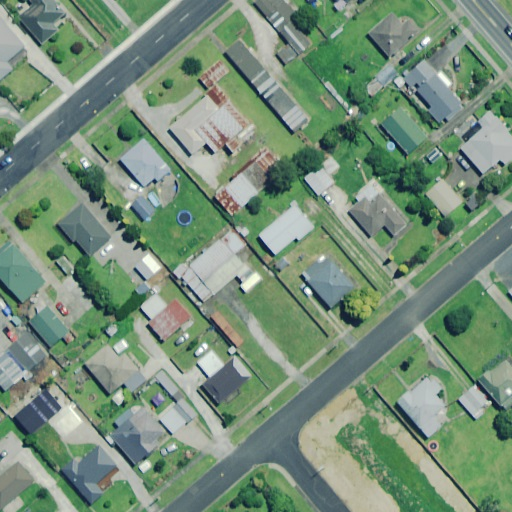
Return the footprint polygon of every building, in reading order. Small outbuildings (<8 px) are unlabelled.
[(67,15),(54,0),(29,0),(34,5),(19,17),(41,45),(61,30),(56,23),(67,15)] [(299,55),(300,56),(313,45),(290,18),(296,13),(285,0),(259,0),(255,4),(289,44),(271,59),(280,70),(299,55)] [(351,0),(334,0),(336,1),(332,4),(342,15),(350,9),(346,5),(351,0)] [(403,25),(393,13),(369,33),(389,57),(421,30),(411,18),(403,25)] [(11,31),(1,18),(0,18),(0,83),(22,66),(16,60),(31,47),(16,28),(11,31)] [(308,118),(242,40),(227,53),(293,131),(308,118)] [(228,71),(219,61),(199,79),(209,89),(228,71)] [(428,110),(439,123),(445,117),(449,121),(465,107),(448,87),(452,83),(442,71),(437,75),(424,61),(404,79),(411,88),(413,86),(432,107),(428,110)] [(398,73),(390,65),(373,81),(381,89),(398,73)] [(250,136),(254,132),(228,103),(231,101),(218,86),(171,129),(193,155),(207,143),(216,153),(226,145),(237,158),(255,142),(250,136)] [(430,137),(403,107),(382,126),(408,155),(430,137)] [(511,155),(511,135),(491,111),(478,123),(484,129),(461,149),(484,175),(501,160),(503,163),(511,155)] [(171,170),(144,140),(121,160),(145,187),(156,178),(159,181),(171,170)] [(340,167),(332,157),(305,179),(319,196),(335,183),(329,176),(340,167)] [(271,182),(255,163),(216,197),(232,216),(271,182)] [(408,224),(372,180),(353,195),(360,203),(351,210),(371,236),(385,225),(394,235),(408,224)] [(426,194),(451,227),(467,214),(464,212),(467,210),(444,180),(426,194)] [(156,211),(143,196),(132,206),(145,221),(156,211)] [(111,239),(82,204),(58,225),(74,244),(77,241),(90,257),(111,239)] [(315,228),(297,205),(260,236),(276,255),(297,238),(299,241),(315,228)] [(192,268),(181,277),(202,301),(212,292),(213,294),(245,267),(234,255),(244,246),(232,231),(190,267),(192,268)] [(48,282),(10,238),(0,246),(0,277),(23,304),(48,282)] [(158,284),(169,274),(149,253),(134,266),(147,281),(136,291),(142,298),(151,290),(155,294),(157,292),(159,294),(163,290),(158,284)] [(357,287),(328,253),(303,274),(332,309),(357,287)] [(76,269),(63,256),(56,263),(69,276),(76,269)] [(114,276),(106,283),(114,292),(111,296),(119,305),(131,295),(114,276)] [(157,293),(140,307),(151,320),(147,324),(162,341),(179,326),(183,330),(195,319),(177,297),(168,305),(157,293)] [(61,338),(68,346),(75,339),(68,332),(70,330),(49,305),(29,322),(51,347),(61,338)] [(117,328),(121,325),(116,320),(104,332),(110,339),(119,331),(117,328)] [(48,356),(29,333),(0,357),(0,384),(6,391),(27,373),(48,356)] [(110,394),(142,367),(129,352),(121,360),(108,345),(85,365),(110,394)] [(225,366),(212,351),(198,363),(210,378),(203,384),(220,405),(253,377),(236,356),(225,366)] [(511,366),(507,360),(493,373),(491,370),(479,382),(506,411),(511,405),(511,366)] [(156,379),(177,404),(157,420),(146,407),(111,435),(136,466),(195,415),(162,374),(156,379)] [(436,395),(444,389),(436,380),(432,383),(428,378),(399,403),(428,438),(444,425),(436,416),(446,407),(436,395)] [(487,402),(474,387),(460,400),(476,420),(483,414),(479,409),(487,402)] [(129,398),(121,390),(112,399),(120,407),(129,398)] [(83,421),(69,404),(47,422),(62,439),(83,421)] [(402,435),(382,410),(368,423),(370,426),(353,441),(375,467),(380,463),(391,476),(407,463),(400,456),(414,445),(404,433),(402,435)] [(119,468),(100,446),(79,464),(75,459),(61,471),(91,505),(105,493),(98,486),(119,468)] [(11,510),(18,505),(17,498),(36,482),(20,463),(1,477),(0,475),(0,511),(4,508),(11,510)]
